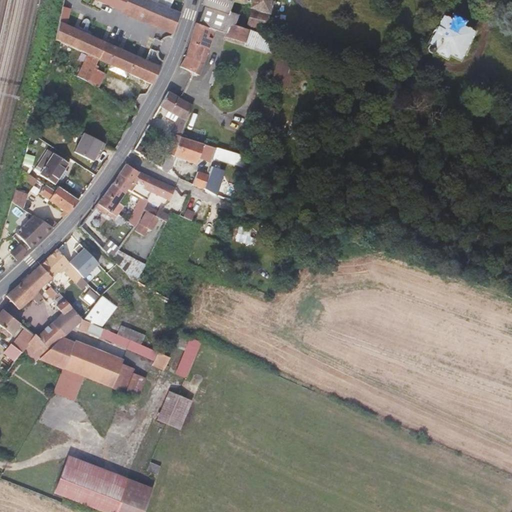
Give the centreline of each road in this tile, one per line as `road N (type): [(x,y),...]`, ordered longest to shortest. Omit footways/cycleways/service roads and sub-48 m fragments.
road 1 (track): [(121,153),(239,211),(341,234),(511,294)]
road 2 (tertiary): [(0,291),(107,178),(169,70),(193,0)]
